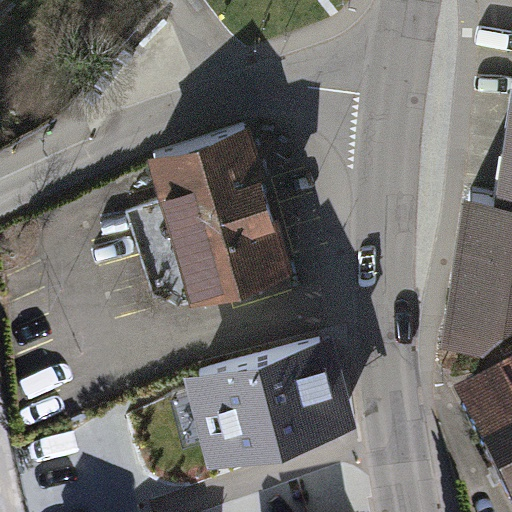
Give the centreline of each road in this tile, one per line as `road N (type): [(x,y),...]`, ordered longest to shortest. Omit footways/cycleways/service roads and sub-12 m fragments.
road 1 (tertiary): [(411,511),(388,294),(396,98)]
road 2 (unclassified): [(240,100),(113,145),(0,199)]
road 3 (unclassified): [(396,98),(316,91),(240,100)]
